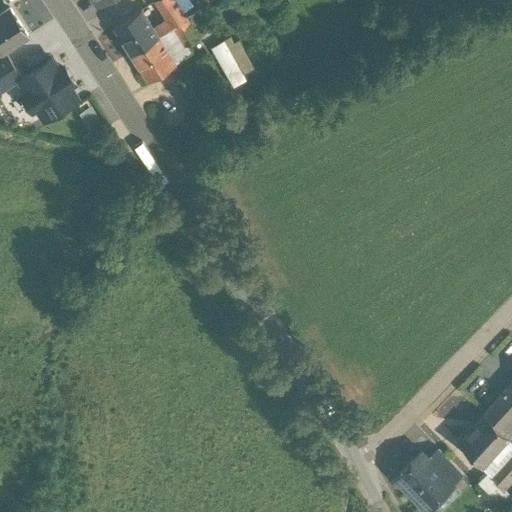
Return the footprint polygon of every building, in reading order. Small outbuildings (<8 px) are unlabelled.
[(86,0),(97,17),(123,0),(86,0)] [(185,0),(178,0),(168,7),(186,34),(201,25),(190,7),(185,0)] [(210,19),(198,1),(190,7),(201,25),(210,19)] [(141,24),(113,42),(131,69),(159,51),(173,42),(186,34),(168,7),(154,16),(165,33),(152,41),(141,24)] [(10,24),(0,30),(0,67),(1,69),(5,67),(29,51),(10,24)] [(186,34),(173,42),(184,60),(197,52),(186,34)] [(159,51),(131,69),(147,95),(175,77),(159,51)] [(1,69),(0,69),(0,108),(19,96),(23,93),(5,67),(1,69)] [(23,93),(19,96),(27,108),(23,111),(32,125),(36,122),(44,134),(77,113),(69,100),(74,98),(65,84),(60,86),(52,74),(23,93)] [(208,79),(189,90),(199,109),(218,99),(208,79)] [(244,101),(235,86),(223,93),(233,108),(244,101)] [(511,411),(507,407),(486,430),(502,445),(507,439),(511,433),(511,411)] [(511,453),(502,445),(486,430),(460,460),(480,478),(491,466),(498,474),(511,458),(511,453)] [(511,443),(507,439),(502,445),(511,453),(511,443)] [(511,458),(498,474),(511,488),(511,458)] [(463,488),(440,464),(428,475),(452,500),(463,488)] [(438,511),(452,500),(428,475),(421,467),(400,488),(400,494),(417,511),(438,511)]
